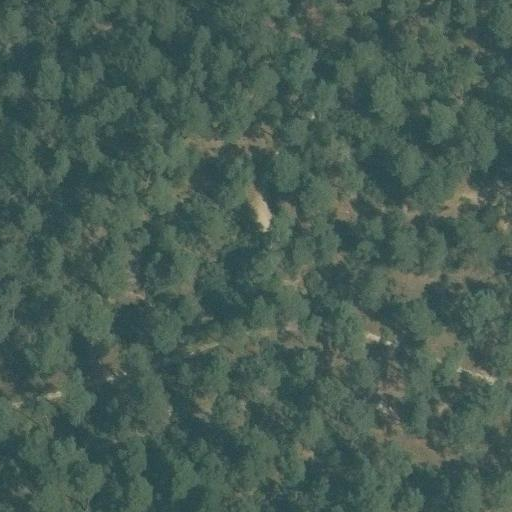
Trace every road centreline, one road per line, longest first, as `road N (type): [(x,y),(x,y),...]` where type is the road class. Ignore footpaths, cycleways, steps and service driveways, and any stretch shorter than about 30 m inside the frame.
road 1 (track): [(0,406),(266,337),(343,377),(479,380),(511,392)]
road 2 (track): [(126,0),(0,107)]
